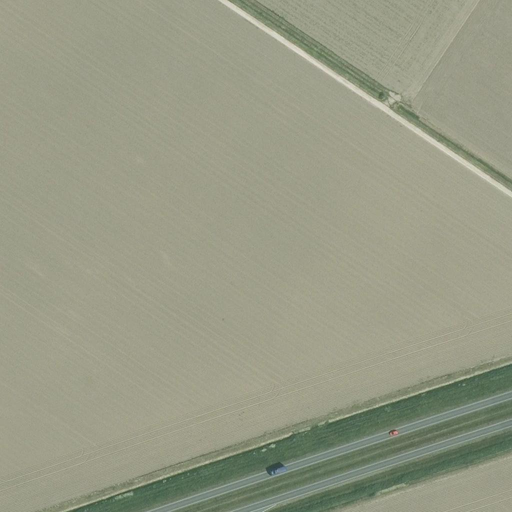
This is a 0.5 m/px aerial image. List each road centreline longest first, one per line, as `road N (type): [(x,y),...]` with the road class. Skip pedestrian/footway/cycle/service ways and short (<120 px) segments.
road 1 (trunk): [(511,394),(159,511)]
road 2 (track): [(511,194),(226,0)]
road 3 (trunk): [(240,511),(511,422)]
